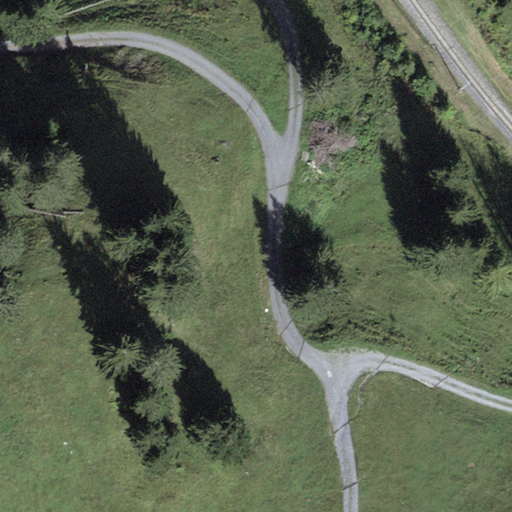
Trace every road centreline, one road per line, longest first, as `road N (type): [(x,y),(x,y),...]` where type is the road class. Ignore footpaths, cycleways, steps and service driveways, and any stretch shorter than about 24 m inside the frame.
road 1 (track): [(331,365),(308,355),(282,322),(276,178),(266,129),(236,90),(154,44),(98,37),(0,45)]
road 2 (track): [(511,407),(401,366),(331,365)]
road 3 (track): [(276,178),(294,123),(289,38),(270,0)]
road 4 (track): [(331,365),(344,511)]
